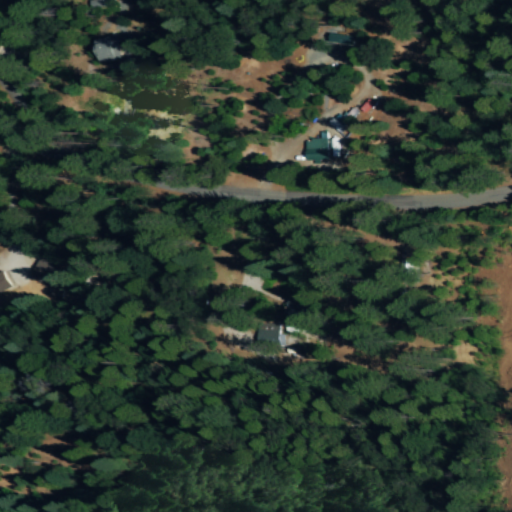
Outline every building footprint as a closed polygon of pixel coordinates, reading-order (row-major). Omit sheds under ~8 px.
[(103,62),(122,59),(118,36),(99,39),(103,62)] [(306,141),(307,159),(328,157),(327,139),(306,141)] [(31,282),(59,291),(65,272),(55,269),(57,264),(38,258),(31,282)] [(416,281),(416,261),(401,261),(401,281),(416,281)] [(0,291),(10,287),(4,272),(0,273),(0,291)] [(286,333),(317,334),(317,299),(286,299),(286,333)] [(258,348),(280,348),(280,330),(258,330),(258,348)]
